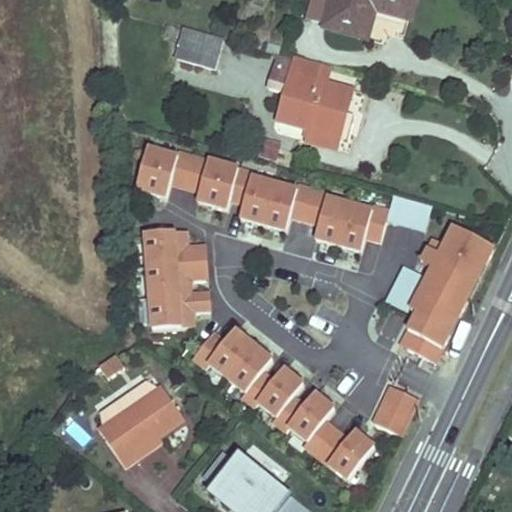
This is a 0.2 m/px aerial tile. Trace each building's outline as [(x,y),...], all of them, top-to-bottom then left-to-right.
[(326,26),(333,0),(314,0),(309,22),(326,26)] [(409,21),(414,0),(333,0),(326,26),(325,29),(365,39),(373,11),(409,21)] [(219,55),(223,40),(186,30),(182,45),(219,55)] [(214,72),(219,55),(182,45),(177,61),(214,72)] [(305,79),(310,64),(297,61),(293,76),(305,79)] [(326,85),(331,70),(310,64),(305,79),(326,85)] [(346,115),(352,93),(326,85),(305,79),(293,76),(281,73),(277,88),(289,92),(279,124),(311,133),(308,143),(335,151),(339,140),(339,137),(331,134),(337,114),(346,117),(346,115)] [(343,126),(346,117),(337,114),(331,134),(339,137),(343,126)] [(346,115),(346,117),(343,126),(339,137),(339,140),(347,142),(354,117),(346,115)] [(260,157),(276,161),(280,148),(264,144),(260,157)] [(137,194),(169,203),(182,156),(150,147),(137,194)] [(291,230),(299,181),(198,165),(190,213),(291,230)] [(350,207),(355,187),(344,184),(339,204),(350,207)] [(387,235),(397,199),(355,187),(350,207),(345,223),(387,235)] [(432,289),(457,240),(421,223),(396,271),(432,289)] [(211,287),(209,236),(147,238),(149,331),(197,329),(196,314),(211,314),(211,287)] [(99,370),(110,382),(126,368),(115,356),(99,370)] [(159,438),(184,421),(162,390),(133,411),(116,422),(101,433),(127,470),(139,460),(135,455),(159,438)] [(341,485),(392,416),(356,390),(322,435),(303,420),(285,442),(341,485)] [(133,411),(123,397),(107,408),(116,422),(133,411)] [(163,444),(159,438),(135,455),(139,460),(163,444)] [(308,511),(241,459),(237,464),(224,454),(204,480),(217,490),(212,496),(231,511),(257,511),(259,510),(262,511),(308,511)]
